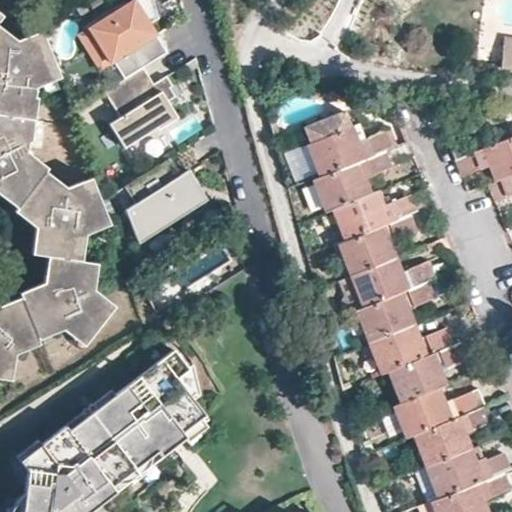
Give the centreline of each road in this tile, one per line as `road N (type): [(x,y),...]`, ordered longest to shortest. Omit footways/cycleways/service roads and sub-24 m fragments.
road 1 (residential): [(199,0),(324,471),(344,511)]
road 2 (residential): [(511,362),(417,111)]
